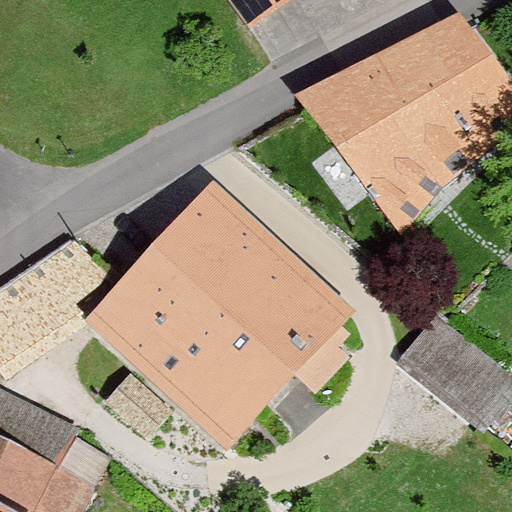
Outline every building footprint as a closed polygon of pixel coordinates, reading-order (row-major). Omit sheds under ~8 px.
[(236,0),(253,25),(289,0),(236,0)] [(511,89),(462,23),(311,102),(400,221),(436,179),(511,119),(511,89)] [(100,314),(229,435),(339,318),(210,197),(100,314)] [(69,247),(0,292),(0,362),(73,313),(66,304),(99,282),(69,247)] [(511,378),(441,318),(408,356),(488,423),(511,394),(511,378)] [(130,380),(110,402),(147,436),(167,414),(130,380)] [(0,394),(0,441),(50,466),(71,429),(0,394)] [(0,511),(2,511),(27,511),(50,466),(0,441),(0,511)]
